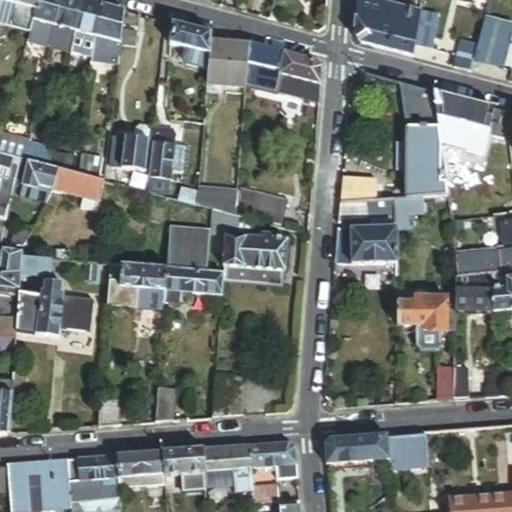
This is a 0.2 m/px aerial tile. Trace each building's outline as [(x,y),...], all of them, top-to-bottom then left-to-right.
[(40,0),(0,0),(0,3),(10,6),(18,8),(37,13),(40,0)] [(62,0),(40,0),(37,13),(31,33),(29,44),(52,49),(53,43),(56,29),(62,0)] [(84,2),(77,0),(62,0),(56,29),(77,34),(84,2)] [(421,12),(422,0),(357,0),(354,37),(359,45),(413,59),(418,31),(421,12)] [(102,7),(84,2),(77,34),(95,38),(102,7)] [(125,13),(102,7),(95,38),(112,43),(121,45),(125,13)] [(37,13),(18,8),(16,14),(14,21),(19,30),(31,33),(37,13)] [(438,15),(421,12),(418,31),(435,34),(438,15)] [(212,36),(171,25),(170,47),(184,51),(210,58),(211,44),(212,36)] [(77,34),(56,29),(53,43),(58,44),(75,48),(75,45),(77,34)] [(435,34),(418,31),(413,59),(430,64),(435,34)] [(95,38),(77,34),(75,45),(94,50),(95,38)] [(477,48),(472,63),(503,71),(511,43),(480,34),(477,48)] [(112,43),(95,38),(94,50),(92,64),(118,68),(121,51),(110,49),(112,43)] [(121,45),(112,43),(110,49),(121,51),(121,45)] [(211,44),(210,58),(209,72),(208,87),(247,89),(247,87),(249,46),(211,44)] [(454,70),(469,74),(472,63),(477,48),(461,44),(454,70)] [(318,64),(249,46),(247,87),(276,95),(279,77),(321,88),(322,71),(318,64)] [(209,72),(210,58),(184,51),(182,59),(186,66),(209,72)] [(319,106),(321,88),(279,77),(276,95),(319,106)] [(433,95),(401,87),(409,133),(427,131),(424,104),(434,103),(433,95)] [(434,103),(436,123),(443,124),(444,121),(486,132),(488,126),(496,128),(499,113),(433,95),(434,103)] [(445,201),(437,134),(436,123),(434,103),(424,104),(427,131),(409,133),(406,202),(417,202),(445,201)] [(436,123),(437,134),(482,145),(486,132),(444,121),(443,124),(436,123)] [(167,137),(155,136),(153,162),(152,168),(151,181),(173,183),(178,133),(167,132),(167,137)] [(31,144),(3,137),(0,148),(0,156),(26,164),(31,144)] [(148,175),(149,168),(149,162),(151,141),(117,138),(114,172),(148,175)] [(101,154),(109,155),(111,142),(102,141),(101,154)] [(58,152),(31,144),(26,164),(55,172),(58,152)] [(83,159),(58,152),(55,172),(63,174),(81,178),(83,159)] [(0,180),(3,181),(0,194),(0,223),(8,225),(15,201),(20,186),(26,164),(0,156),(0,180)] [(88,160),(85,173),(100,177),(103,164),(88,160)] [(55,172),(26,164),(20,186),(43,192),(44,189),(58,193),(63,174),(55,172)] [(81,178),(63,174),(58,193),(58,196),(39,226),(46,230),(67,198),(90,202),(89,212),(101,214),(106,185),(81,178)] [(151,181),(150,196),(172,202),(173,183),(151,181)] [(375,187),(340,188),(339,205),(376,203),(375,187)] [(255,196),(239,191),(237,216),(250,220),(255,196)] [(287,205),(255,196),(250,220),(281,228),(287,205)] [(227,201),(199,199),(198,209),(213,212),(226,216),(227,201)] [(417,217),(417,202),(406,202),(392,203),(392,248),(402,248),(403,217),(417,217)] [(392,248),(392,203),(376,203),(339,205),(338,222),(369,221),(377,221),(378,231),(369,231),(337,233),(334,266),(392,267),(392,248)] [(226,216),(213,212),(211,236),(211,239),(227,240),(229,217),(226,216)] [(266,226),(229,217),(227,240),(225,277),(224,287),(285,289),(286,275),(288,275),(290,245),(275,244),(275,240),(265,239),(266,226)] [(377,221),(369,221),(369,231),(378,231),(377,221)] [(495,258),(497,277),(511,275),(511,225),(496,228),(500,258),(495,258)] [(46,230),(39,226),(30,240),(34,241),(46,230)] [(211,236),(173,232),(168,272),(208,276),(211,239),(211,236)] [(24,249),(30,240),(8,238),(7,247),(24,249)] [(24,255),(2,253),(1,274),(22,276),(23,260),(24,255)] [(497,277),(495,258),(452,261),(454,279),(470,278),(491,277),(497,277)] [(31,260),(23,260),(22,276),(53,278),(54,268),(54,262),(31,260)] [(113,267),(89,265),(88,290),(112,291),(113,267)] [(168,272),(113,267),(112,291),(110,312),(140,314),(141,294),(167,296),(168,272)] [(224,287),(225,277),(208,276),(168,272),(167,296),(165,309),(181,309),(182,297),(223,299),(224,287)] [(22,276),(1,274),(0,273),(0,297),(20,301),(20,297),(22,276)] [(511,275),(497,277),(491,277),(492,283),(493,314),(511,313),(511,275)] [(491,277),(470,278),(472,294),(478,294),(478,283),(492,283),(491,277)] [(470,278),(454,279),(454,301),(454,314),(493,314),(492,283),(478,283),(478,294),(472,294),(470,278)] [(41,298),(20,297),(20,301),(18,336),(60,339),(63,296),(60,296),(61,285),(44,284),(44,292),(42,292),(41,298)] [(392,296),(392,331),(416,331),(420,331),(420,336),(442,336),(442,301),(422,301),(411,301),(411,296),(392,296)] [(0,360),(15,362),(18,336),(20,301),(0,297),(0,338),(4,339),(3,346),(0,345),(0,360)] [(454,301),(442,301),(442,336),(454,336),(454,314),(454,301)] [(420,331),(416,331),(416,348),(421,353),(439,353),(442,348),(442,336),(420,336),(420,331)] [(467,371),(454,372),(454,403),(467,402),(467,371)] [(454,403),(454,372),(436,372),(437,404),(454,403)] [(213,423),(242,420),(245,380),(217,378),(213,423)] [(0,438),(10,438),(14,384),(0,383),(0,438)] [(485,392),(485,400),(498,399),(498,392),(485,392)] [(155,427),(172,426),(175,394),(159,393),(155,427)] [(119,406),(100,405),(98,431),(117,429),(119,406)] [(427,470),(425,435),(386,438),(389,463),(389,474),(427,470)] [(389,463),(386,438),(330,443),(325,449),(326,468),(389,463)] [(289,445),(249,449),(251,472),(276,470),(278,484),(297,481),(294,449),(289,445)] [(251,472),(249,449),(204,452),(206,476),(251,472)] [(206,476),(204,452),(163,456),(165,478),(165,479),(206,476)] [(165,478),(163,456),(117,460),(119,481),(165,478)] [(119,481),(117,460),(66,464),(70,511),(80,510),(78,485),(119,481)] [(51,511),(70,511),(66,464),(8,468),(8,472),(10,495),(11,511),(51,511)] [(0,496),(10,495),(8,472),(0,472),(0,496)] [(121,511),(119,481),(78,485),(80,510),(70,511),(69,511),(121,511)] [(253,509),(278,507),(277,489),(252,491),(253,509)] [(511,511),(511,500),(449,506),(449,511),(511,511)]
